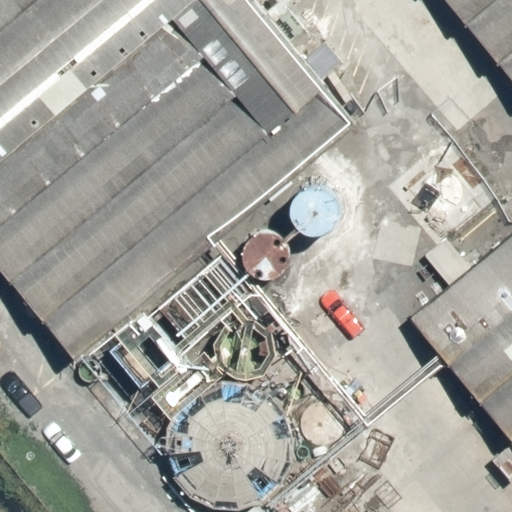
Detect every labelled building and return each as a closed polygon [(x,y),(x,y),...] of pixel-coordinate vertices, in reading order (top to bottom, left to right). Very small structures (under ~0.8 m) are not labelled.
[(205,0),(0,0),(0,313),(58,383),(334,152),(205,0)] [(511,499),(511,0),(382,0),(511,153),(511,240),(384,348),(511,499)] [(315,235),(319,235),(322,235),(324,235),(328,233),(332,231),(336,228),(339,225),(341,221),(343,217),(343,212),(344,208),(343,204),(342,199),(339,195),(337,192),(333,189),(329,187),(325,185),(321,184),(316,184),(312,185),(308,186),(304,188),(300,191),(297,194),(295,198),(293,202),(292,207),(292,211),(293,216),(294,220),(296,224),(299,227),(303,230),(306,232),(311,234),(315,235)] [(269,282),(274,282),(277,281),(278,281),(283,280),(287,278),(290,275),(293,271),(295,268),(297,263),(298,259),(298,254),(297,250),(296,246),(294,242),(291,238),(288,235),(284,233),(280,231),(275,230),(271,230),(266,231),(262,232),(258,235),(255,237),(252,241),(249,245),(248,249),(247,253),(247,258),(247,262),(249,266),(251,270),(254,274),(257,277),(261,279),(265,281),(269,282)] [(177,467),(179,472),(180,478),(182,483),(185,487),(188,492),(191,496),(195,500),(199,504),(203,507),(208,510),(212,511),(264,511),(265,511),(270,509),(275,506),(279,503),(283,499),(287,495),(290,491),(293,486),(295,481),(297,476),(299,471),(300,466),(300,460),(301,455),(300,449),(299,444),(298,439),(297,434),(294,429),(292,424),(289,419),(286,415),(282,411),(278,407),(273,404),(269,401),(264,399),(259,397),(254,395),(248,394),(243,394),(238,393),(232,394),(227,394),(222,396),(216,397),(211,400),(207,402),(202,405),(198,408),(194,412),(190,416),(187,421),(184,425),(182,430),(180,435),(178,440),(177,445),(176,451),(176,456),(177,462),(177,467)]
